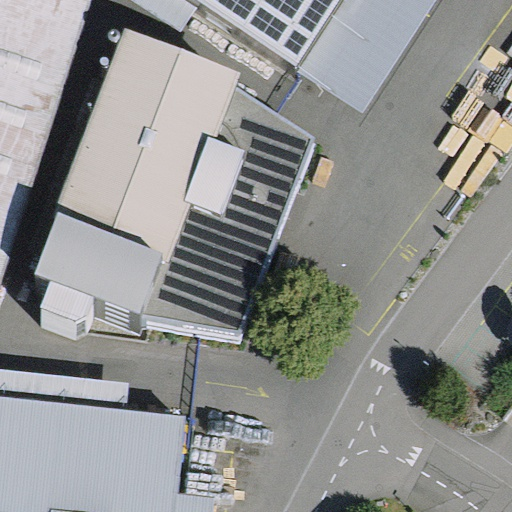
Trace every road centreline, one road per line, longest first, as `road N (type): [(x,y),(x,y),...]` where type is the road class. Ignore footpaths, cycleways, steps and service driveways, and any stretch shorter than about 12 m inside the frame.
road 1 (residential): [(357,430),(511,204)]
road 2 (residential): [(357,430),(479,511)]
